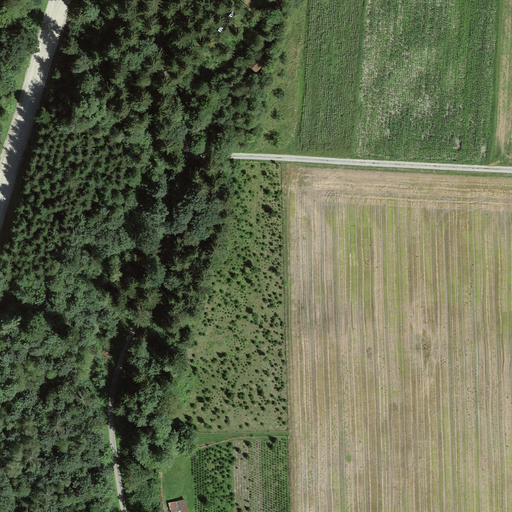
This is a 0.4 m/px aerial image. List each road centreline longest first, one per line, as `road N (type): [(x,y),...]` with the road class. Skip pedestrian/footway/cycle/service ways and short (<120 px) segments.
road 1 (track): [(123,511),(115,373),(165,245),(186,124),(165,0)]
road 2 (track): [(181,151),(511,168)]
road 3 (tertiary): [(57,0),(0,189)]
